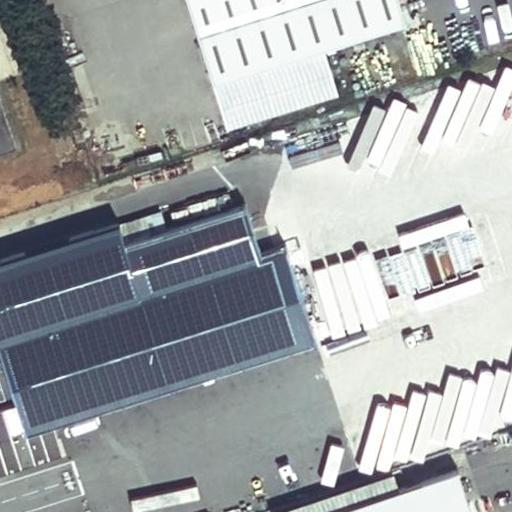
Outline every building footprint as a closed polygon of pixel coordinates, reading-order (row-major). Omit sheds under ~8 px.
[(406,22),(405,21),(398,0),(187,0),(213,83),(406,22)] [(0,152),(16,147),(0,99),(0,152)] [(54,424),(316,339),(286,245),(261,253),(245,202),(167,227),(125,240),(119,221),(0,259),(0,351),(17,404),(0,408),(0,474),(64,454),(54,424)] [(161,208),(119,221),(125,240),(167,227),(161,208)] [(473,511),(458,466),(320,511),(473,511)]
